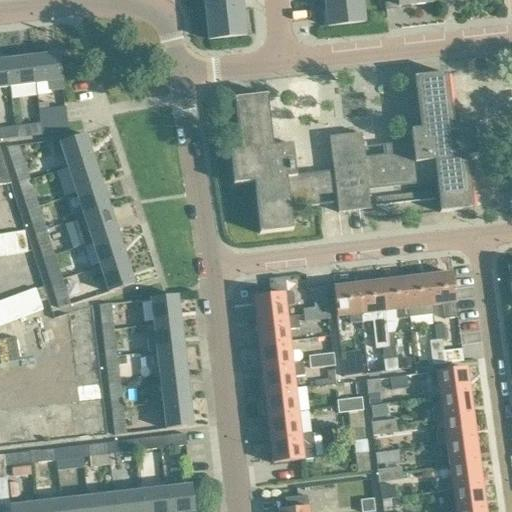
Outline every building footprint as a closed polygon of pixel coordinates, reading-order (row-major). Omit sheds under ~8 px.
[(241,0),(203,0),(208,41),(245,37),(241,0)] [(361,0),(323,0),(327,28),(364,23),(361,0)] [(32,58),(35,85),(49,83),(50,92),(63,90),(58,55),(32,58)] [(9,88),(35,85),(32,58),(6,61),(9,88)] [(0,88),(9,88),(6,61),(0,61),(0,88)] [(267,96),(233,100),(240,151),(229,152),(233,186),(254,183),(259,235),(293,231),(289,209),(319,206),(317,190),(325,189),(326,195),(336,194),(338,214),(370,210),(366,181),(435,172),(440,212),(439,212),(439,214),(473,210),(466,158),(477,157),(473,124),(452,126),(447,74),(413,78),(420,130),(410,131),(412,143),(382,146),(384,162),(376,163),(375,157),(365,159),(361,135),(329,138),(334,173),(296,178),(292,145),(272,147),(267,96)] [(357,107),(377,107),(376,86),(356,87),(357,107)] [(38,111),(40,124),(41,136),(68,133),(65,108),(45,111),(38,111)] [(16,139),(41,136),(40,124),(14,127),(16,139)] [(0,140),(16,139),(14,127),(0,129),(0,140)] [(68,169),(93,161),(85,136),(59,144),(68,169)] [(19,185),(30,182),(18,147),(7,148),(19,185)] [(0,186),(10,185),(1,148),(0,148),(0,186)] [(65,198),(76,194),(101,186),(93,161),(68,169),(56,173),(65,198)] [(27,210),(38,206),(30,182),(19,185),(27,210)] [(84,219),(109,210),(101,186),(76,194),(84,219)] [(35,234),(45,231),(38,206),(27,210),(35,234)] [(92,243),(117,235),(109,210),(84,219),(77,221),(85,246),(92,243)] [(43,259),(54,256),(45,231),(35,234),(43,259)] [(13,234),(16,255),(27,253),(24,232),(13,234)] [(2,236),(5,256),(16,255),(13,234),(2,236)] [(100,268),(125,260),(117,235),(92,243),(100,268)] [(51,284),(62,281),(54,256),(43,259),(51,284)] [(125,260),(100,268),(108,294),(134,285),(125,260)] [(433,316),(432,307),(443,306),(444,320),(457,319),(452,274),(428,277),(433,316)] [(409,319),(433,316),(428,277),(404,280),(409,319)] [(397,321),(409,319),(404,280),(381,283),(384,312),(396,311),(397,321)] [(62,281),(51,284),(59,309),(70,306),(62,281)] [(386,321),(384,312),(381,283),(357,285),(362,324),(386,321)] [(350,325),(362,324),(357,285),(333,288),(336,318),(349,317),(350,325)] [(329,320),(327,308),(325,288),(312,290),(315,310),(316,322),(329,320)] [(24,294),(31,313),(41,309),(34,290),(24,294)] [(21,316),(31,313),(24,294),(14,298),(21,316)] [(256,323),(297,318),(297,317),(285,319),(284,308),(294,306),(292,294),(253,298),(256,323)] [(153,327),(180,323),(177,297),(150,300),(153,327)] [(11,320),(21,316),(14,298),(4,301),(11,320)] [(0,320),(1,324),(11,320),(4,301),(0,302),(0,320)] [(102,333),(114,331),(110,305),(99,306),(102,333)] [(305,323),(316,322),(315,310),(303,311),(304,317),(305,323)] [(259,346),(288,343),(286,330),(298,329),(297,318),(256,323),(259,346)] [(156,352),(183,349),(180,323),(153,327),(156,352)] [(105,358),(117,357),(114,331),(102,333),(105,358)] [(387,335),(388,348),(395,347),(394,335),(387,335)] [(443,353),(441,341),(429,342),(430,354),(443,353)] [(261,370),(291,366),(288,343),(259,346),(261,370)] [(159,378),(186,375),(183,349),(156,352),(159,378)] [(443,353),(430,354),(432,366),(463,362),(461,350),(443,353)] [(360,352),(341,354),(343,377),(363,375),(360,352)] [(323,368),(335,367),(333,354),(321,356),(323,368)] [(309,357),(311,370),(323,368),(321,356),(309,357)] [(108,384),(120,383),(117,357),(105,358),(108,384)] [(411,358),(400,359),(401,368),(412,367),(411,358)] [(384,364),(385,374),(398,372),(397,362),(384,364)] [(264,393),(294,390),(292,378),(304,376),(302,364),(291,366),(261,370),(264,393)] [(439,397),(469,393),(466,369),(436,373),(439,397)] [(162,404),(189,401),(186,375),(159,378),(162,404)] [(406,377),(390,379),(391,392),(407,389),(406,377)] [(379,381),(366,382),(368,394),(379,393),(381,393),(379,381)] [(111,410),(123,409),(120,383),(108,384),(111,410)] [(267,417),(296,413),(294,390),(264,393),(267,417)] [(379,393),(368,394),(369,407),(381,406),(379,393)] [(442,421),(472,417),(469,393),(439,397),(441,408),(432,410),(433,422),(442,421)] [(350,413),(362,412),(361,399),(349,400),(350,413)] [(338,414),(350,413),(349,400),(337,402),(338,414)] [(189,401),(162,404),(166,430),(192,427),(189,401)] [(123,409),(111,410),(114,436),(126,435),(123,409)] [(270,440),(299,437),(296,413),(267,417),(270,440)] [(446,444),(475,440),(472,417),(442,421),(444,431),(435,433),(437,446),(446,444)] [(385,435),(397,433),(395,421),(383,422),(385,435)] [(373,437),(385,435),(383,422),(371,424),(373,437)] [(364,430),(353,432),(355,454),(368,453),(367,441),(365,441),(364,430)] [(158,438),(160,450),(186,447),(185,435),(158,438)] [(299,437),(270,440),(273,464),(316,459),(313,435),(299,437)] [(134,453),(160,450),(158,438),(133,441),(134,453)] [(449,468),(478,464),(475,440),(446,444),(449,468)] [(134,453),(133,441),(107,444),(109,466),(126,464),(129,487),(138,486),(134,453)] [(110,467),(109,466),(107,444),(81,447),(82,459),(89,458),(91,469),(110,467)] [(82,459),(81,447),(55,450),(57,462),(58,472),(83,469),(82,459)] [(31,465),(57,462),(55,450),(29,453),(31,465)] [(29,465),(31,465),(29,453),(3,456),(4,468),(11,467),(12,478),(31,476),(29,465)] [(375,455),(376,466),(388,464),(386,453),(375,455)] [(452,491),(482,487),(478,464),(449,468),(450,479),(436,481),(438,493),(452,491)] [(391,482),(403,480),(401,468),(389,470),(391,482)] [(378,484),(391,482),(389,470),(377,471),(378,484)] [(164,489),(167,511),(194,511),(191,486),(164,489)] [(454,511),(475,511),(485,511),(482,487),(452,491),(454,511)] [(140,511),(167,511),(164,489),(139,492),(140,511)] [(0,505),(9,504),(8,500),(7,492),(0,493),(0,505)] [(114,511),(140,511),(139,492),(113,495),(114,511)] [(88,511),(114,511),(113,495),(87,498),(88,511)] [(278,511),(308,511),(307,497),(285,499),(286,510),(278,511)] [(62,511),(88,511),(87,498),(61,501),(62,511)] [(360,502),(361,511),(374,511),(373,500),(360,502)] [(36,511),(62,511),(61,501),(36,505),(36,511)]
